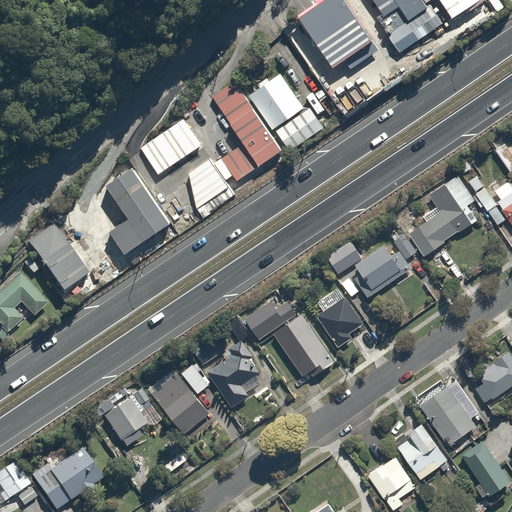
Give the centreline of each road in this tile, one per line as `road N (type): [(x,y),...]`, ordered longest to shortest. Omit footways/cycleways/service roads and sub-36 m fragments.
road 1 (trunk): [(0,385),(511,40)]
road 2 (trunk): [(511,87),(0,432)]
road 3 (residential): [(192,511),(511,288)]
road 4 (residential): [(62,165),(266,0)]
